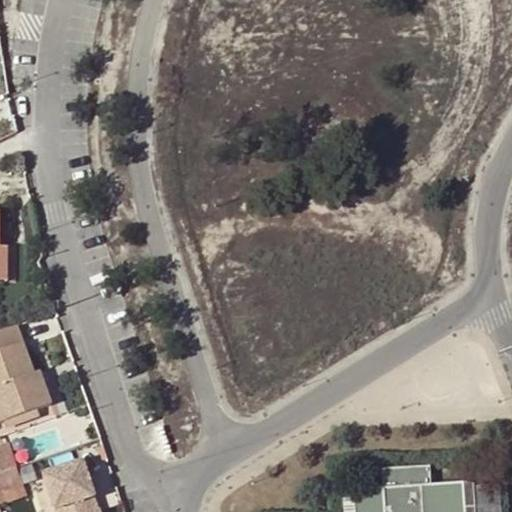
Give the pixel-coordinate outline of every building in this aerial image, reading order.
[(0,391),(8,390),(41,385),(39,378),(33,380),(15,333),(0,337),(0,391)] [(0,429),(51,410),(41,385),(8,390),(0,391),(0,429)] [(53,511),(97,511),(83,469),(44,482),(53,511)] [(463,511),(461,488),(429,490),(427,471),(378,474),(379,494),(349,496),(350,511),(463,511)] [(22,472),(0,477),(0,497),(27,487),(22,472)] [(461,488),(463,511),(499,511),(497,485),(461,488)]
